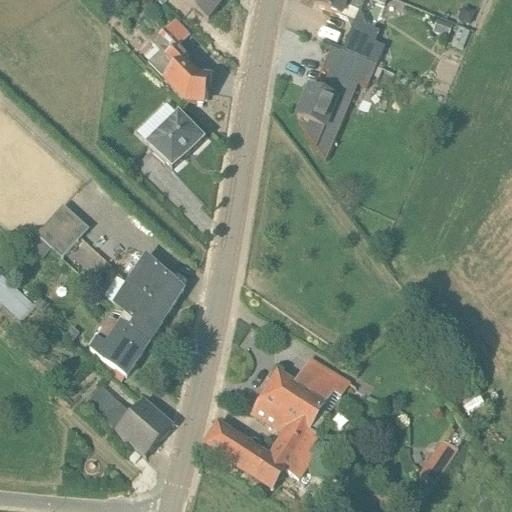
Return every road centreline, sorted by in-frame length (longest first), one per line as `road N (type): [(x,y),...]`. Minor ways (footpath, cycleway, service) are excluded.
road 1 (tertiary): [(170,511),(214,328),(271,0)]
road 2 (unclassified): [(135,511),(0,497)]
